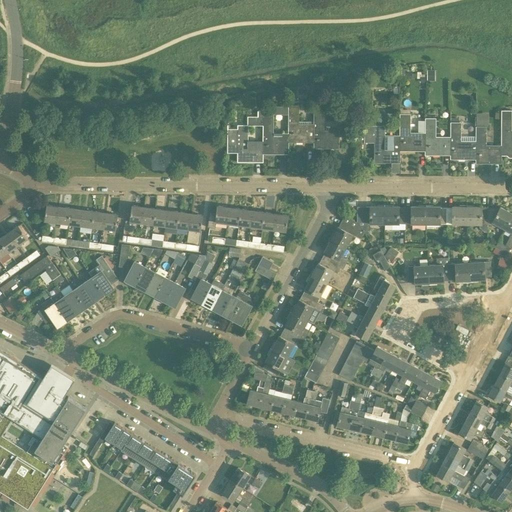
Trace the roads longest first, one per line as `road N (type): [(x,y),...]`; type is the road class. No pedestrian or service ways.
road 1 (residential): [(329,189),(32,183)]
road 2 (residential): [(469,376),(395,339),(409,308),(503,301)]
road 3 (residential): [(63,356),(122,316),(253,347)]
road 4 (residential): [(414,464),(217,415)]
road 5 (residential): [(511,190),(329,189)]
road 6 (residential): [(253,347),(326,212),(329,189)]
road 7 (residential): [(209,429),(63,356)]
road 8 (residential): [(345,511),(326,491),(230,439)]
road 9 (residential): [(0,133),(16,60),(8,0)]
